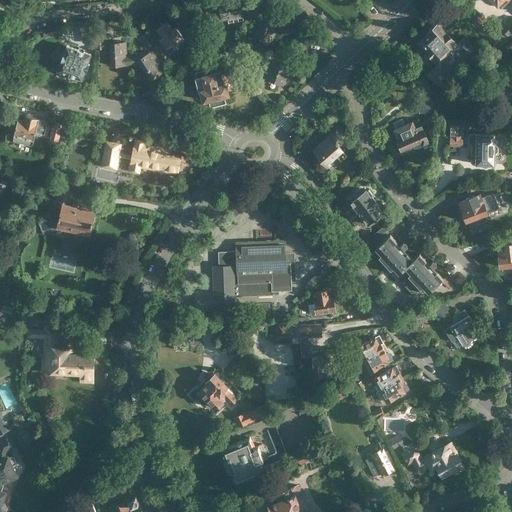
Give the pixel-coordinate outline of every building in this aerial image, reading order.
[(249,3),(248,0),(241,0),(227,3),(227,2),(211,5),(214,21),(233,18),(233,19),(241,17),(241,16),(243,16),(241,8),(245,8),(244,4),(249,3)] [(501,45),(508,36),(504,33),(480,14),(474,22),(482,28),(479,32),(495,44),(497,42),(501,45)] [(272,33),(276,21),(262,16),(262,18),(260,17),(257,25),(259,26),(255,36),(269,41),(269,40),(271,41),(273,34),(272,33)] [(509,37),(511,34),(511,16),(501,28),(509,37)] [(178,45),(185,40),(176,28),(173,29),(168,22),(166,24),(164,23),(160,27),(160,28),(158,30),(162,35),(158,38),(161,42),(160,43),(165,49),(168,47),(169,49),(176,43),(178,45)] [(475,57),(478,52),(464,37),(456,44),(452,40),(452,39),(446,33),(437,24),(433,24),(429,27),(429,31),(429,32),(420,41),(428,51),(432,57),(433,56),(440,63),(428,74),(435,81),(444,88),(466,58),(468,60),(475,57)] [(87,41),(94,39),(91,25),(84,27),(87,41)] [(148,48),(153,44),(145,33),(139,38),(148,48)] [(228,46),(238,40),(232,33),(223,41),(228,46)] [(132,65),(132,56),(126,56),(126,42),(111,43),(111,42),(103,42),(102,35),(96,35),(97,49),(111,49),(112,66),(132,65)] [(192,35),(187,39),(195,49),(200,45),(192,35)] [(229,52),(241,50),(238,40),(228,46),(229,52)] [(74,80),(77,78),(82,80),(85,72),(87,72),(90,64),(88,63),(91,54),(84,52),(84,50),(79,48),(78,50),(66,46),(66,47),(65,47),(62,54),(63,54),(61,62),(60,62),(57,69),(58,69),(57,71),(67,74),(69,78),(74,80)] [(241,50),(229,52),(231,59),(242,56),(241,50)] [(146,55),(132,56),(132,65),(141,64),(151,80),(163,72),(158,64),(161,62),(153,51),(146,55)] [(178,57),(175,54),(174,52),(170,55),(174,60),(178,57)] [(273,61),(266,58),(262,66),(264,67),(259,80),(279,88),(281,82),(282,82),(285,76),(284,76),(288,65),(273,59),(273,61)] [(186,76),(198,65),(193,60),(181,71),(186,76)] [(224,95),(229,94),(226,84),(224,84),(221,71),(211,73),(210,68),(204,69),(204,70),(196,72),(197,78),(196,78),(198,86),(199,91),(202,91),(204,100),(209,99),(211,107),(226,103),(224,95)] [(431,124),(432,114),(435,100),(421,98),(419,113),(424,114),(423,123),(431,124)] [(48,119),(24,114),(23,118),(20,117),(18,119),(13,139),(15,141),(31,145),(33,144),(38,126),(46,128),(48,119)] [(414,148),(428,142),(421,125),(420,126),(417,120),(405,125),(402,118),(392,123),(395,129),(399,139),(397,140),(401,149),(413,145),(414,148)] [(63,124),(54,122),(49,141),(58,143),(63,124)] [(464,137),(464,125),(450,125),(450,137),(450,145),(453,145),(453,149),(459,149),(459,145),(467,145),(467,152),(471,152),(471,157),(476,157),(476,164),(494,164),(494,154),(498,151),(498,146),(494,143),(494,133),(494,129),(484,128),(484,133),(467,133),(467,137),(464,137)] [(339,145),(346,140),(344,132),(336,129),(312,150),(323,163),(322,164),(329,173),(334,168),(329,162),(343,150),(339,145)] [(70,132),(63,130),(60,143),(66,144),(70,132)] [(134,153),(124,152),(126,141),(109,139),(105,165),(121,168),(123,156),(133,157),(131,170),(139,172),(140,165),(170,170),(171,169),(178,170),(180,155),(173,154),(174,153),(143,147),(145,141),(136,139),(134,153)] [(90,234),(96,211),(66,204),(72,182),(59,179),(53,205),(62,207),(57,226),(90,234)] [(347,222),(350,219),(375,200),(372,196),(372,197),(371,196),(373,195),(369,189),(367,191),(366,190),(358,196),(355,193),(349,198),(352,201),(351,202),(354,206),(345,213),(346,214),(343,216),(346,222),(347,221),(347,222)] [(481,197),(480,193),(474,196),(474,195),(465,198),(466,199),(459,202),(463,211),(461,214),(463,219),(467,220),(470,219),(472,224),(485,219),(483,214),(487,212),(499,207),(493,192),(481,197)] [(375,200),(350,219),(356,226),(359,223),(362,227),(383,211),(382,211),(386,208),(381,202),(377,204),(378,203),(375,200)] [(367,246),(370,243),(402,218),(399,214),(364,242),(367,246)] [(398,247),(395,244),(397,242),(391,235),(376,249),(381,254),(379,257),(391,270),(393,268),(403,279),(400,281),(414,296),(418,292),(416,289),(419,287),(420,288),(422,286),(428,293),(441,281),(451,289),(454,285),(445,277),(443,279),(437,272),(435,274),(432,271),(437,268),(437,267),(438,266),(435,262),(434,262),(433,261),(432,262),(427,266),(424,263),(426,260),(420,253),(413,260),(408,254),(406,256),(403,253),(407,249),(407,247),(408,247),(407,246),(405,243),(404,242),(403,243),(402,243),(398,247)] [(278,290),(291,290),(291,280),(296,280),(295,251),(286,251),(285,238),(236,240),(236,250),(218,251),(218,265),(213,265),(214,295),(232,294),(233,296),(279,294),(278,290)] [(511,243),(505,244),(505,245),(498,246),(499,257),(498,257),(496,259),(496,263),(498,265),(500,265),(500,266),(511,265),(511,243)] [(335,311),(333,298),(328,299),(326,290),(316,292),(318,301),(314,301),(316,314),(335,311)] [(409,300),(402,306),(406,311),(413,304),(409,300)] [(432,307),(434,314),(435,314),(438,320),(448,314),(445,310),(449,308),(445,301),(432,304),(432,307)] [(432,314),(430,307),(429,305),(422,307),(422,310),(415,312),(418,321),(423,320),(422,318),(423,317),(432,314)] [(468,316),(464,309),(453,316),(455,320),(451,322),(453,325),(445,330),(452,341),(458,337),(462,345),(464,344),(465,346),(467,346),(471,344),(471,342),(470,340),(480,335),(473,324),(474,323),(469,315),(468,316)] [(30,326),(40,327),(40,314),(30,313),(30,326)] [(299,323),(277,323),(277,325),(277,326),(277,334),(277,336),(292,336),(292,342),(299,342),(299,340),(300,340),(300,324),(299,324),(299,323)] [(309,324),(300,324),(300,340),(301,356),(311,355),(315,379),(324,377),(335,375),(334,365),(340,364),(338,350),(337,348),(320,350),(312,352),(311,336),(322,336),(322,324),(309,324)] [(94,381),(95,355),(72,354),(72,351),(68,351),(68,346),(59,346),(59,326),(46,325),(46,329),(29,329),(29,336),(45,337),(44,371),(81,373),(80,381),(94,381)] [(364,359),(386,347),(380,335),(357,347),(364,359)] [(366,374),(370,371),(393,359),(386,347),(364,359),(367,364),(362,367),(366,374)] [(378,391),(403,378),(396,366),(374,378),(378,385),(375,387),(378,391)] [(230,403),(237,396),(215,373),(208,380),(209,381),(199,391),(201,392),(197,395),(198,396),(197,397),(202,402),(203,401),(204,402),(208,399),(215,407),(225,398),(230,403)] [(403,378),(378,391),(376,392),(382,404),(409,389),(403,378)] [(362,380),(356,383),(361,392),(367,389),(362,380)] [(330,390),(336,402),(349,396),(343,384),(330,390)] [(412,401),(415,407),(428,401),(424,395),(412,401)] [(409,413),(412,407),(405,403),(401,409),(409,413)] [(239,426),(268,413),(264,404),(235,417),(239,426)] [(374,418),(375,419),(385,414),(381,407),(371,412),(374,418)] [(14,451),(5,432),(9,430),(1,412),(0,412),(0,457),(1,457),(2,459),(0,460),(0,511),(2,511),(5,510),(6,507),(5,503),(2,502),(5,493),(0,490),(3,481),(14,476),(15,472),(12,465),(17,463),(12,452),(14,451)] [(406,445),(405,444),(404,442),(399,434),(389,439),(394,448),(399,446),(401,448),(403,449),(404,451),(403,452),(408,463),(413,461),(418,471),(419,471),(421,473),(424,471),(423,468),(430,465),(431,467),(437,464),(442,474),(452,469),(454,473),(464,467),(451,442),(422,456),(416,445),(415,445),(413,442),(406,445)] [(254,446),(250,437),(222,448),(236,482),(264,470),(260,460),(265,458),(259,444),(254,446)] [(393,456),(391,451),(385,439),(379,442),(383,449),(373,454),(371,450),(362,455),(366,461),(367,461),(372,472),(383,474),(393,469),(388,459),(393,456)] [(328,449),(335,458),(343,452),(336,443),(328,449)] [(300,464),(312,459),(308,450),(296,455),(300,464)] [(140,501),(132,483),(106,494),(108,497),(101,499),(99,495),(81,507),(83,511),(148,511),(144,500),(140,501)] [(301,511),(296,498),(302,495),(298,484),(282,491),(284,495),(276,498),(278,502),(271,505),(268,504),(266,508),(269,509),(269,511),(301,511)]
